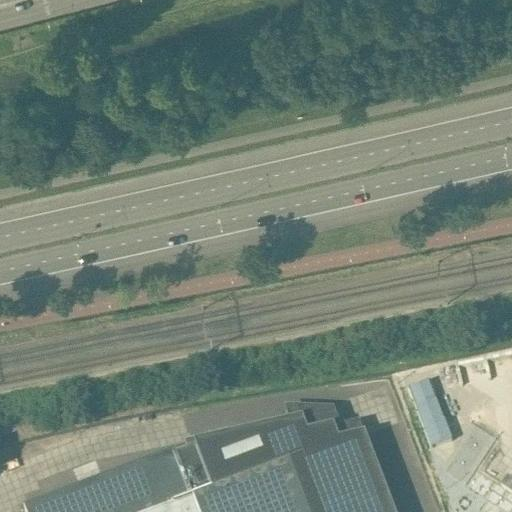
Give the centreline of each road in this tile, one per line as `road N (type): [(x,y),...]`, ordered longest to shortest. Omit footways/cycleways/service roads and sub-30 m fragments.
road 1 (primary): [(0,270),(511,153)]
road 2 (primary): [(511,123),(0,238)]
road 3 (unknown): [(407,511),(362,401),(323,389),(181,417),(0,483)]
